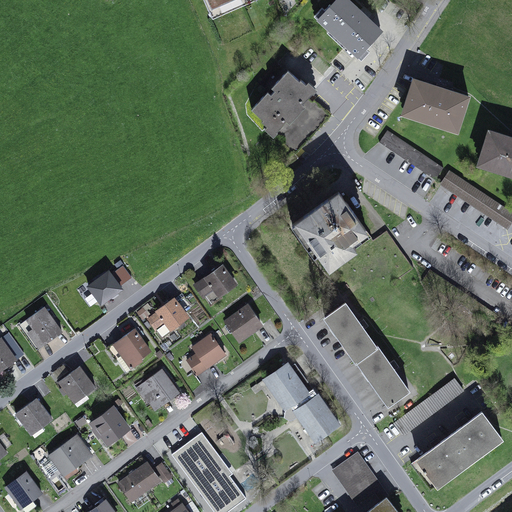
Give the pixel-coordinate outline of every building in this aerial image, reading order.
[(203,0),(210,14),(211,13),(240,0),(241,0),(240,0),(203,0)] [(211,13),(213,19),(243,6),(240,0),(211,13)] [(370,42),(381,31),(363,15),(360,18),(356,14),(359,11),(347,0),(337,0),(331,6),(330,5),(325,10),(326,11),(319,19),(330,29),(331,28),(348,44),(347,45),(358,55),(365,47),(367,49),(372,44),(370,42)] [(363,15),(369,9),(365,5),(359,11),(356,14),(360,18),(363,15)] [(319,19),(326,11),(325,10),(322,7),(314,16),(318,20),(319,19)] [(347,45),(348,44),(331,28),(330,29),(327,32),(344,49),(347,45)] [(357,56),(361,60),(370,52),(367,49),(365,47),(358,55),(357,56)] [(275,91),(271,95),(268,92),(252,109),(264,120),(262,121),(268,126),(269,125),(273,129),(269,133),(255,149),(279,170),(284,164),(289,169),(300,158),(296,154),(294,153),(324,119),(324,112),(313,102),(308,97),(312,93),(304,86),(306,84),(300,79),(299,81),(287,71),(272,88),(275,91)] [(313,94),(317,90),(308,81),(306,84),(304,86),(312,93),(313,94)] [(464,112),(469,97),(452,92),(447,91),(447,92),(436,89),(437,87),(436,87),(415,81),(405,113),(457,129),(462,112),(464,112)] [(453,89),(437,84),(436,87),(437,87),(436,89),(447,92),(447,91),(452,92),(453,89)] [(296,154),(332,116),(315,100),(313,102),(324,112),(324,119),(294,153),(296,154)] [(269,133),(273,129),(269,125),(268,126),(265,129),(269,133)] [(443,168),(387,130),(379,142),(435,180),(443,168)] [(511,137),(511,138),(491,131),(480,164),(511,173),(511,137)] [(442,184),(507,228),(511,220),(511,213),(450,172),(442,184)] [(356,233),(364,228),(341,195),(332,200),(330,198),(295,223),(301,231),(298,233),(303,240),(305,239),(316,255),(319,252),(324,259),(326,257),(332,266),(356,249),(351,242),(359,237),(356,233)] [(293,225),(293,226),(298,233),(301,231),(295,223),(293,225)] [(351,242),(356,249),(371,238),(364,228),(356,233),(359,237),(351,242)] [(314,256),(316,255),(305,239),(303,240),(314,256)] [(123,266),(111,274),(120,286),(132,278),(123,266)] [(215,289),(218,294),(235,283),(223,266),(217,270),(214,272),(196,285),(204,296),(215,289)] [(491,327),(498,315),(430,269),(422,281),(491,327)] [(109,271),(88,286),(101,303),(121,288),(109,271)] [(218,294),(220,296),(236,285),(235,283),(218,294)] [(174,299),(176,302),(184,296),(182,293),(174,299)] [(162,336),(172,329),(171,327),(186,315),(184,313),(192,307),(184,296),(176,302),(174,299),(170,303),(166,305),(149,318),(162,336)] [(325,317),(356,361),(357,361),(377,347),(364,329),(369,326),(364,319),(359,322),(345,302),(325,317)] [(248,306),(246,303),(241,306),(237,308),(240,311),(248,306)] [(234,331),(240,340),(261,324),(248,306),(240,311),(226,321),(229,324),(234,331)] [(19,325),(37,350),(62,331),(44,307),(19,325)] [(230,333),(234,331),(229,324),(225,326),(230,333)] [(142,360),(141,358),(150,351),(134,329),(107,348),(116,361),(119,359),(127,371),(142,360)] [(186,362),(195,375),(225,353),(211,333),(193,346),(198,354),(186,362)] [(0,370),(16,359),(1,339),(0,339),(0,370)] [(409,390),(395,370),(399,367),(394,360),(390,363),(378,346),(377,347),(357,361),(388,404),(409,390)] [(286,410),(291,406),(298,416),(316,440),(339,424),(313,388),(308,392),(290,367),(288,363),(264,379),(286,410)] [(308,392),(313,388),(295,363),(290,367),(308,392)] [(54,372),(58,377),(66,371),(63,366),(54,372)] [(67,392),(75,402),(95,387),(80,366),(59,381),(63,386),(60,389),(64,394),(67,392)] [(144,394),(156,409),(160,406),(174,396),(179,392),(161,369),(137,387),(143,395),(144,394)] [(394,424),(402,435),(463,390),(455,379),(394,424)] [(261,384),(251,391),(259,404),(270,397),(261,384)] [(44,430),(42,426),(52,419),(37,398),(16,413),(31,434),(32,434),(34,437),(44,430)] [(291,420),(298,416),(291,406),(286,410),(285,418),(287,420),(291,420)] [(93,423),(108,443),(128,428),(113,408),(93,423)] [(451,433),(472,460),(502,438),(482,411),(469,420),(462,426),(451,433)] [(466,416),(459,422),(462,426),(469,420),(466,416)] [(77,422),(80,427),(87,421),(84,417),(77,422)] [(0,440),(6,449),(12,444),(3,433),(0,435),(0,440)] [(411,463),(431,490),(472,460),(451,433),(441,441),(433,447),(411,463)] [(197,444),(202,441),(197,434),(193,437),(197,444)] [(78,470),(76,467),(91,455),(76,435),(49,455),(53,460),(44,467),(50,475),(60,468),(67,478),(78,470)] [(218,510),(235,498),(228,487),(226,484),(214,468),(204,454),(197,444),(193,437),(175,449),(218,510)] [(438,437),(430,443),(433,447),(441,441),(438,437)] [(334,469),(359,504),(375,493),(382,488),(357,453),(334,469)] [(147,462),(119,483),(132,500),(160,479),(147,462)] [(222,462),(214,468),(226,484),(228,487),(236,482),(222,462)] [(155,468),(165,482),(172,477),(162,463),(155,468)] [(25,511),(26,511),(37,505),(32,499),(42,492),(26,472),(6,487),(25,511)] [(386,497),(389,495),(383,487),(382,488),(375,493),(381,501),(386,497)] [(398,511),(386,497),(381,501),(366,511),(398,511)] [(189,511),(182,503),(181,503),(178,499),(172,503),(175,508),(169,511),(189,511)] [(114,511),(106,500),(88,511),(114,511)]
